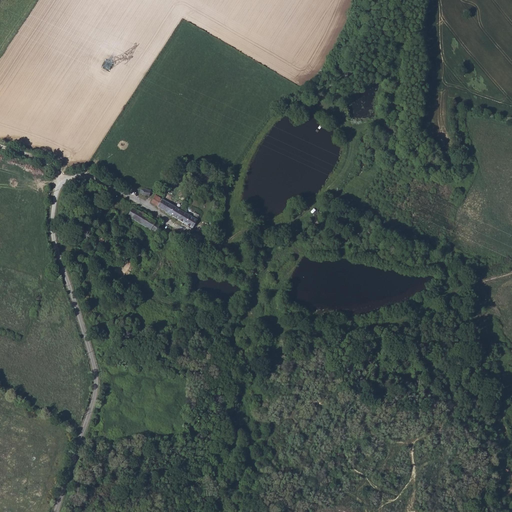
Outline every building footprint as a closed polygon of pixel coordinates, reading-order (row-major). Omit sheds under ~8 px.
[(166,204),(162,209),(177,218),(183,222),(188,214),(160,197),(159,200),(166,204)] [(147,227),(152,219),(138,210),(133,219),(147,227)] [(123,216),(118,214),(114,223),(118,225),(123,216)] [(188,214),(183,222),(198,230),(202,223),(188,214)] [(165,226),(152,219),(147,227),(161,235),(165,226)] [(104,241),(100,253),(106,255),(110,243),(105,242),(104,241)] [(113,244),(110,256),(118,259),(121,247),(113,244)]
